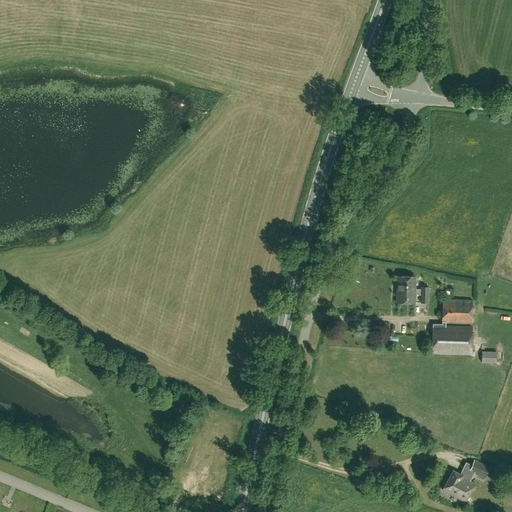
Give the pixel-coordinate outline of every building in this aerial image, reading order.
[(416,278),(398,277),(397,304),(415,304),(415,295),(421,295),(421,302),(428,302),(429,287),(421,287),(421,289),(415,289),(416,278)] [(471,354),(472,327),(446,326),(446,325),(472,325),(472,300),(443,300),(442,324),(433,324),(432,353),(471,354)] [(496,363),(496,352),(482,351),(481,363),(496,363)] [(473,460),(470,468),(465,466),(463,470),(485,479),(490,467),(473,460)] [(470,505),(474,500),(469,497),(475,485),(464,480),(466,477),(453,471),(443,490),(466,502),(466,503),(470,505)]
